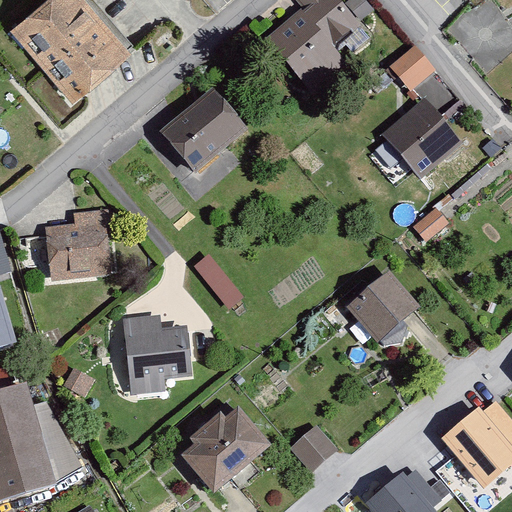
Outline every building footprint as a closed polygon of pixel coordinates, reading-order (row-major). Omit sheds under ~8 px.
[(136,53),(90,0),(47,0),(18,25),(82,99),(136,53)] [(305,12),(271,39),(315,95),(352,66),(340,51),(383,18),(369,0),(354,0),(345,7),(339,0),(299,0),(297,2),(305,12)] [(440,75),(419,49),(395,69),(417,94),(440,75)] [(220,92),(166,136),(200,177),(254,134),(220,92)] [(465,143),(427,100),(386,136),(423,179),(465,143)] [(451,223),(438,209),(414,231),(427,246),(451,223)] [(80,226),(48,230),(54,288),(120,282),(113,211),(78,215),(80,226)] [(0,232),(0,274),(12,272),(6,231),(0,232)] [(214,257),(198,269),(233,315),(249,302),(214,257)] [(422,311),(392,275),(350,311),(380,346),(422,311)] [(0,290),(0,351),(17,347),(0,290)] [(164,322),(129,325),(135,400),(172,397),(170,382),(199,380),(195,330),(165,332),(164,322)] [(98,383),(77,373),(68,390),(89,400),(98,383)] [(31,386),(0,393),(0,487),(4,502),(64,487),(86,474),(53,406),(41,411),(31,386)] [(511,468),(511,450),(479,411),(442,442),(483,492),(511,468)] [(244,412),(188,458),(219,496),(275,450),(244,412)] [(321,431),(297,451),(316,474),(340,453),(321,431)] [(433,511),(403,475),(366,506),(370,511),(433,511)]
